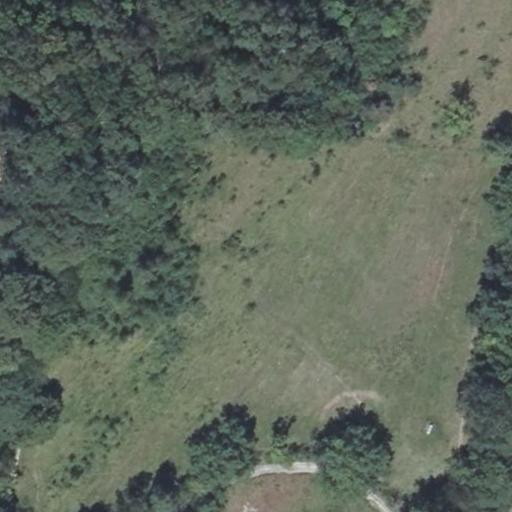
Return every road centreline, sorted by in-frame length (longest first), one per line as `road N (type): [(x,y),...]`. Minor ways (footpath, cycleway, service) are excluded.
road 1 (track): [(0,91),(39,147),(63,251),(9,482),(12,511)]
road 2 (track): [(173,511),(252,469),(304,463),(345,469),(399,511)]
